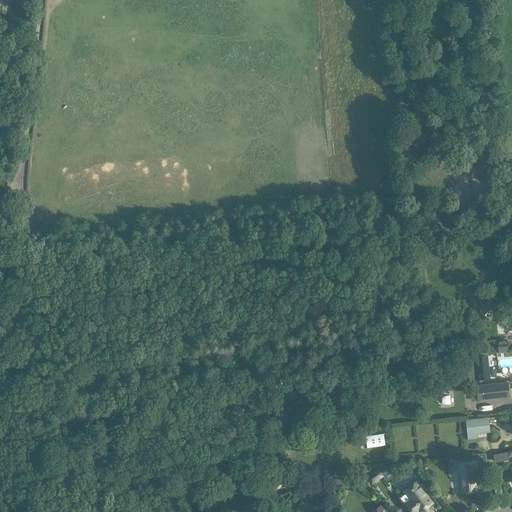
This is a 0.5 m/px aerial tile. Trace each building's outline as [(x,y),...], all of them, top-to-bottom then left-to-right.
[(495,340),(485,341),(487,353),(497,352),(495,340)] [(497,341),(499,354),(508,353),(507,340),(497,341)] [(486,356),(473,357),(475,366),(477,383),(489,382),(487,365),(486,356)] [(510,398),(508,383),(476,386),(478,402),(510,398)] [(249,410),(256,410),(254,392),(218,394),(219,405),(248,403),(249,410)] [(489,418),(466,420),(467,435),(490,433),(489,418)] [(383,434),(365,437),(367,448),(385,445),(383,434)] [(478,454),(479,457),(479,461),(480,469),(487,468),(485,454),(478,454)] [(502,462),(509,461),(508,454),(494,456),(495,466),(503,465),(502,462)] [(476,461),(479,461),(479,457),(473,458),(471,460),(471,462),(458,464),(459,475),(460,475),(462,493),(476,491),(475,483),(479,482),(476,461)] [(385,477),(379,468),(365,477),(371,486),(385,477)] [(273,480),(274,489),(286,488),(285,479),(273,480)] [(406,504),(411,511),(415,511),(418,510),(419,511),(431,511),(428,506),(431,504),(423,492),(427,489),(422,483),(418,485),(416,482),(404,490),(411,500),(406,504)]
